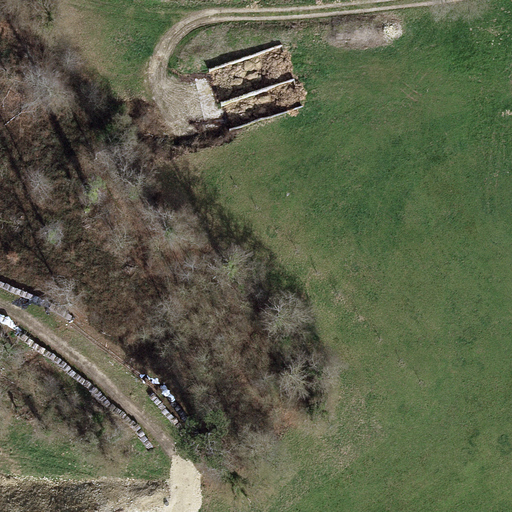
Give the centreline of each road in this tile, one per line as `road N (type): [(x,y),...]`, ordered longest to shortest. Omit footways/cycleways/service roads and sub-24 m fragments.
road 1 (track): [(0,303),(83,354),(160,427),(177,468),(174,511)]
road 2 (track): [(171,12),(452,0)]
